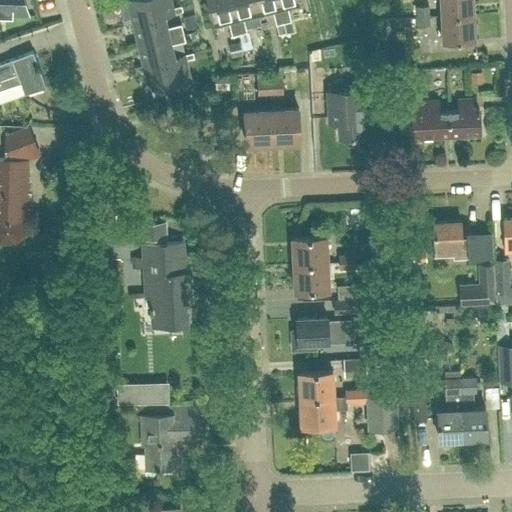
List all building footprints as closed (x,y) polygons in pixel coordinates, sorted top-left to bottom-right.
[(25,0),(0,0),(0,11),(29,13),(25,0)] [(122,23),(131,21),(152,16),(148,0),(125,0),(130,15),(121,17),(122,23)] [(171,5),(170,0),(148,0),(152,16),(181,8),(180,3),(171,5)] [(239,32),(231,0),(207,0),(213,24),(229,20),(232,34),(239,32)] [(258,13),(254,0),(231,0),(239,32),(247,30),(243,17),(258,13)] [(278,0),(254,0),(258,13),(273,10),(276,23),(284,21),(278,0)] [(302,0),(278,0),(284,21),(291,19),(288,6),(303,2),(302,0)] [(437,0),(438,13),(473,12),(472,0),(437,0)] [(414,14),(428,13),(427,3),(414,4),(414,14)] [(473,12),(438,13),(439,39),(474,38),(473,12)] [(428,13),(414,14),(415,24),(429,23),(428,13)] [(133,21),(138,42),(183,31),(182,23),(168,26),(165,14),(133,21)] [(291,19),(284,21),(286,31),(294,29),(291,19)] [(186,40),(183,31),(138,42),(143,63),(164,58),(175,55),(172,43),(186,40)] [(33,50),(13,58),(0,62),(0,88),(21,80),(25,91),(46,83),(33,50)] [(193,51),(175,55),(164,58),(170,83),(190,78),(186,58),(194,56),(193,51)] [(164,58),(143,63),(134,64),(136,71),(144,69),(149,88),(170,83),(164,58)] [(365,98),(379,97),(378,68),(364,69),(365,98)] [(270,77),(271,92),(285,92),(284,76),(270,77)] [(258,77),(258,93),(271,92),(270,77),(258,77)] [(390,91),(404,89),(402,78),(388,79),(390,91)] [(365,135),(363,90),(331,91),(327,96),(327,115),(332,119),(337,118),(338,136),(365,135)] [(448,131),(466,130),(466,133),(475,133),(475,130),(478,130),(477,106),(470,106),(470,96),(456,97),(456,107),(447,107),(448,131)] [(436,97),(401,99),(403,126),(418,125),(418,132),(422,132),(422,135),(431,135),(431,132),(448,131),(447,107),(437,108),(436,97)] [(268,107),(270,140),(297,138),(296,105),(268,107)] [(243,141),(270,140),(268,107),(241,108),(243,141)] [(7,133),(6,147),(6,157),(0,156),(0,240),(14,241),(24,233),(27,157),(40,153),(30,125),(7,133)] [(511,215),(502,216),(503,239),(504,239),(504,249),(511,249),(511,215)] [(478,256),(477,233),(462,233),(462,219),(434,220),(435,256),(460,255),(461,257),(478,256)] [(292,234),(294,262),(327,260),(326,233),(292,234)] [(134,265),(145,265),(147,294),(150,294),(152,323),(188,321),(184,240),(143,242),(143,255),(133,256),(134,265)] [(411,259),(425,259),(425,248),(411,249),(411,259)] [(338,266),(349,266),(349,251),(337,252),(338,266)] [(360,265),(360,257),(359,251),(349,251),(349,266),(360,265)] [(373,257),(360,257),(360,265),(360,269),(373,269),(373,257)] [(511,302),(510,257),(494,258),(494,261),(497,301),(511,302)] [(327,260),(294,262),(295,289),(328,287),(327,260)] [(497,301),(494,261),(478,262),(479,281),(459,281),(460,304),(497,302),(497,301)] [(362,297),(334,299),(335,311),(363,310),(362,297)] [(315,341),(328,340),(328,339),(351,339),(364,338),(363,318),(351,319),(327,319),(327,315),(296,317),(297,328),(290,328),(291,348),(315,347),(315,341)] [(223,327),(215,327),(206,327),(206,345),(224,344),(223,327)] [(511,341),(499,342),(500,379),(511,378),(511,341)] [(344,357),(345,376),(368,375),(367,356),(344,357)] [(412,367),(413,393),(414,418),(427,417),(426,392),(425,367),(412,367)] [(330,394),(333,394),(332,368),(299,369),(300,396),(330,394)] [(476,374),(461,375),(462,392),(463,406),(462,406),(463,436),(486,435),(485,405),(475,405),(475,391),(478,391),(476,374)] [(462,392),(461,375),(445,376),(445,392),(446,392),(447,401),(450,401),(450,406),(438,407),(439,437),(463,436),(462,406),(463,406),(462,392)] [(354,386),(354,400),(366,399),(365,393),(365,385),(354,386)] [(342,394),(342,396),(342,400),(346,400),(354,400),(354,387),(354,386),(343,386),(343,393),(342,394)] [(394,392),(365,393),(366,399),(367,427),(395,425),(394,392)] [(347,406),(346,400),(342,400),(342,396),(341,394),(335,394),(333,394),(330,394),(300,396),(297,396),(298,422),(332,421),(331,407),(347,406)] [(198,444),(198,432),(197,402),(171,403),(171,412),(141,413),(142,443),(145,443),(146,466),(188,465),(187,444),(198,444)]
